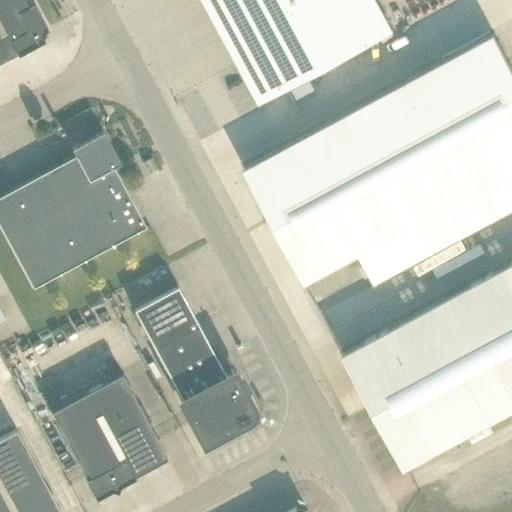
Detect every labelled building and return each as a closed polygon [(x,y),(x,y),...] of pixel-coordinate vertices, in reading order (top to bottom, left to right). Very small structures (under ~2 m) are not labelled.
[(32,1),(31,0),(0,0),(0,60),(17,52),(18,53),(45,39),(48,28),(33,1),(32,1)] [(377,0),(204,0),(260,102),(290,85),(308,76),(393,29),(377,0)] [(371,274),(375,281),(511,207),(511,67),(494,33),(245,167),(306,281),(360,252),(366,263),(360,266),(366,276),(371,274)] [(308,76),(290,85),(297,98),(315,88),(308,76)] [(75,154),(0,194),(0,224),(33,286),(146,225),(113,165),(120,161),(103,130),(72,147),(75,154)] [(405,466),(511,408),(511,261),(344,352),(405,466)] [(178,285),(134,308),(149,335),(160,356),(193,417),(204,438),(201,439),(202,440),(247,416),(250,412),(252,408),(250,404),(238,381),(231,384),(178,285)] [(122,372),(51,410),(87,477),(85,478),(96,497),(112,489),(118,490),(119,484),(135,476),(135,474),(167,457),(122,372)] [(61,511),(16,429),(0,437),(0,511),(61,511)]
